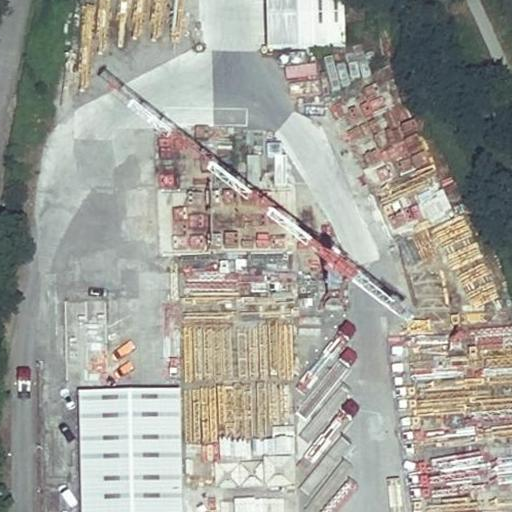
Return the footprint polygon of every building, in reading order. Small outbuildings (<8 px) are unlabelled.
[(343,0),(264,0),(264,50),(343,50),(343,0)] [(394,153),(425,222),(452,210),(422,141),(394,153)] [(393,237),(420,224),(390,155),(362,167),(393,237)] [(112,392),(111,301),(62,301),(63,393),(112,392)] [(184,511),(182,394),(80,396),(82,511),(184,511)]
